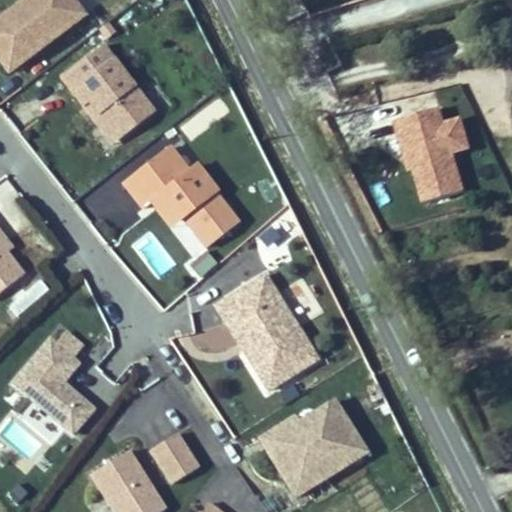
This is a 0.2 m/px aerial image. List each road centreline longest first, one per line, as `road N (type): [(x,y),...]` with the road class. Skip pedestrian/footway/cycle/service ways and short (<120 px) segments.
road 1 (secondary): [(288,95),(486,511)]
road 2 (residential): [(0,130),(147,314)]
road 3 (residential): [(288,95),(309,75),(310,46),(327,24),(411,0)]
